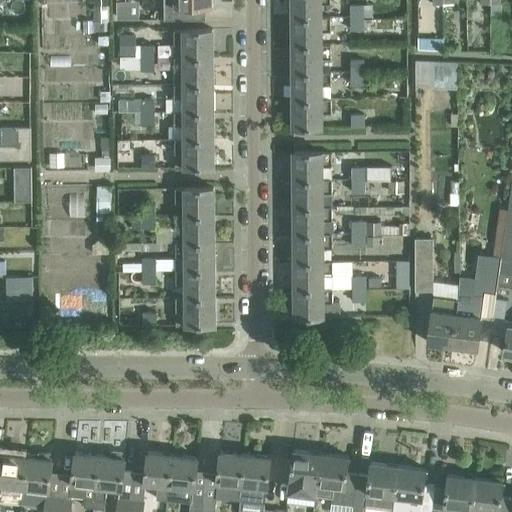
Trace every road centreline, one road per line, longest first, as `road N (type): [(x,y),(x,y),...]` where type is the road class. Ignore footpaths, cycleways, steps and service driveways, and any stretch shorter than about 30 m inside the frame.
road 1 (residential): [(255,367),(252,0)]
road 2 (residential): [(511,391),(255,367)]
road 3 (residential): [(256,399),(511,425)]
road 4 (residential): [(0,399),(256,399)]
road 5 (residential): [(255,367),(0,366)]
